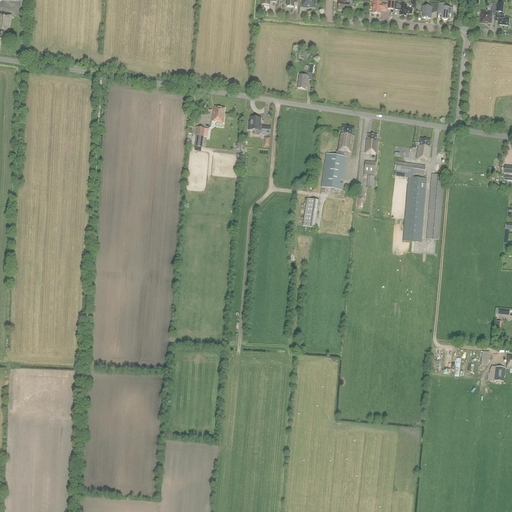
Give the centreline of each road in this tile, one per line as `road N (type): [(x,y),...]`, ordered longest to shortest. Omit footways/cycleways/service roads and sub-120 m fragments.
road 1 (tertiary): [(511,137),(0,59)]
road 2 (residential): [(467,31),(328,19)]
